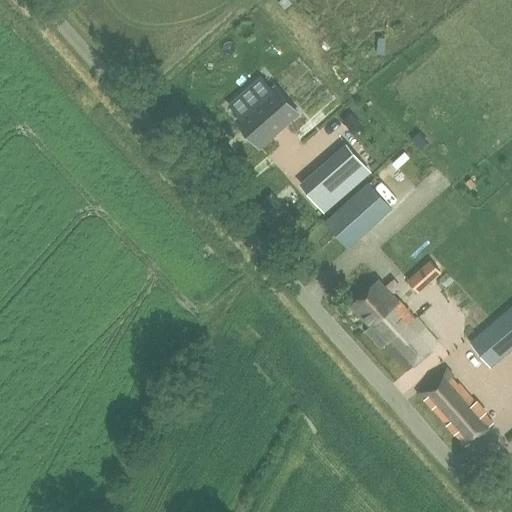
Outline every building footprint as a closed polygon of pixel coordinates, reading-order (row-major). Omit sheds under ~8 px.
[(272,90),(234,123),(257,149),(295,116),(272,90)] [(352,114),(344,121),(353,133),(362,126),(352,114)] [(370,175),(345,147),(300,187),(325,215),(370,175)] [(288,205),(302,195),(290,179),(276,189),(288,205)] [(503,264),(511,254),(511,223),(505,218),(492,232),(476,217),(437,258),(459,279),(478,259),(492,272),(501,262),(503,264)] [(420,292),(443,271),(431,258),(408,279),(420,292)] [(409,369),(439,342),(401,298),(398,300),(380,279),(353,303),(372,324),(367,328),(383,346),(386,343),(409,369)] [(511,305),(484,329),(505,354),(511,348),(511,305)] [(467,446),(495,421),(447,366),(419,391),(467,446)]
